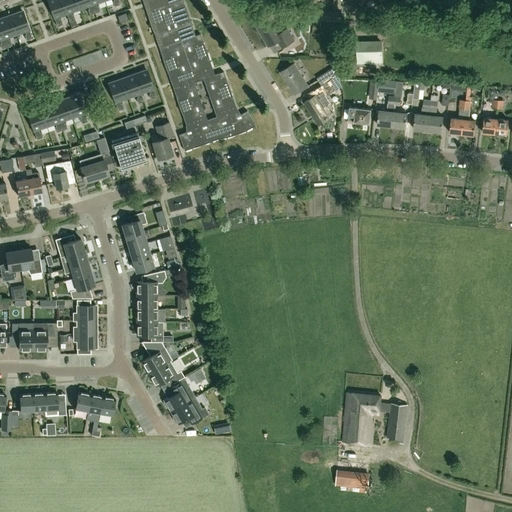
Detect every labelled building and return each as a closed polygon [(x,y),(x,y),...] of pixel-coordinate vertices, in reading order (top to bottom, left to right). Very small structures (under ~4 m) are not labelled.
[(66,13),(67,13),(62,0),(47,0),(57,26),(62,24),(60,19),(59,19),(58,16),(66,13)] [(79,9),(76,0),(62,0),(67,13),(66,13),(69,22),(75,20),(73,14),(72,15),(71,12),(79,9)] [(90,0),(76,0),(79,9),(88,6),(89,8),(88,9),(90,14),(95,13),(90,0)] [(90,0),(95,13),(100,11),(98,5),(97,6),(96,3),(104,0),(90,0)] [(142,0),(186,124),(187,132),(179,135),(185,151),(219,139),(227,137),(246,131),(256,125),(247,111),(241,114),(236,106),(224,71),(215,75),(213,71),(200,34),(195,35),(182,0),(142,0)] [(16,34),(25,31),(26,34),(25,34),(27,40),(32,38),(23,10),(10,15),(16,34)] [(329,21),(330,12),(313,11),(312,20),(329,21)] [(330,12),(329,21),(343,22),(344,13),(330,12)] [(128,20),(126,13),(117,16),(120,23),(128,20)] [(0,27),(7,47),(12,45),(10,39),(9,40),(8,37),(16,34),(10,15),(0,18),(0,27)] [(281,33),(271,16),(256,25),(269,46),(278,41),(282,48),(294,40),(287,29),(281,33)] [(357,63),(383,62),(382,39),(357,41),(357,63)] [(83,46),(49,60),(55,73),(88,59),(83,46)] [(294,95),(309,85),(295,63),(280,72),(294,95)] [(322,85),(341,73),(340,64),(317,77),(322,85)] [(141,93),(149,90),(150,93),(149,93),(151,99),(156,97),(147,69),(134,74),(141,93)] [(341,73),(322,85),(328,95),(342,87),(341,73)] [(121,78),(128,97),(137,94),(138,97),(136,98),(138,103),(144,101),(141,93),(134,74),(121,78)] [(108,83),(118,110),(124,108),(122,103),(120,103),(119,100),(128,97),(121,78),(108,83)] [(389,92),(395,93),(397,80),(379,79),(378,91),(389,92)] [(394,104),(394,105),(400,106),(403,80),(397,80),(395,96),(394,104)] [(413,93),(413,98),(419,98),(420,88),(425,89),(426,82),(415,81),(414,93),(413,93)] [(498,108),(498,99),(499,93),(498,93),(498,91),(491,90),(490,104),(492,104),(492,107),(498,108)] [(463,134),(467,96),(466,96),(466,93),(459,92),(459,96),(460,97),(460,99),(459,108),(458,118),(452,118),(450,133),(463,134)] [(328,101),(323,93),(317,97),(316,96),(304,103),(318,125),(330,117),(323,107),(329,104),(328,102),(328,101)] [(72,117),(80,114),(81,117),(80,117),(82,123),(87,121),(78,94),(65,98),(72,117)] [(431,99),(428,130),(442,132),(443,117),(437,116),(438,107),(437,107),(438,95),(431,94),(431,99)] [(394,108),(394,104),(395,96),(389,95),(387,111),(379,110),(378,124),(392,126),(393,112),(394,108)] [(467,96),(463,134),(475,135),(477,120),(469,119),(470,109),(471,109),(471,100),(472,97),(467,96)] [(62,130),(67,128),(65,123),(64,123),(63,120),(72,117),(65,98),(52,102),(62,130)] [(431,99),(424,99),(423,106),(422,106),(421,114),(415,114),(414,128),(428,130),(431,99)] [(47,126),(55,123),(56,126),(55,126),(57,132),(62,130),(52,102),(40,107),(47,126)] [(371,109),(371,104),(362,103),(361,108),(350,107),(348,121),(370,124),(372,109),(371,109)] [(40,107),(27,111),(37,139),(42,137),(40,131),(39,132),(38,129),(47,126),(40,107)] [(393,112),(392,126),(406,128),(408,114),(393,112)] [(134,125),(147,120),(145,115),(132,119),(134,125)] [(495,133),(496,118),(484,117),(483,132),(495,133)] [(496,118),(495,133),(507,135),(509,119),(496,118)] [(168,137),(173,135),(169,121),(155,126),(158,137),(159,137),(160,140),(152,142),(158,159),(173,154),(168,137)] [(115,167),(120,166),(121,169),(147,161),(138,132),(112,140),(116,154),(112,156),(115,167)] [(108,149),(104,137),(96,139),(100,152),(108,149)] [(55,159),(53,151),(40,153),(42,162),(55,159)] [(32,154),(34,161),(35,166),(43,165),(42,162),(40,153),(40,152),(32,154)] [(23,155),(17,156),(20,170),(26,168),(23,155)] [(86,181),(109,174),(108,170),(115,168),(111,155),(97,159),(97,161),(82,166),(86,181)] [(6,159),(8,171),(14,170),(12,158),(6,159)] [(6,159),(0,160),(0,161),(2,172),(8,171),(6,159)] [(69,186),(66,167),(53,170),(54,173),(53,173),(57,188),(69,186)] [(28,179),(31,194),(43,191),(40,176),(28,179)] [(19,196),(31,194),(28,179),(16,181),(19,196)] [(0,199),(8,198),(6,183),(0,183),(0,199)] [(160,226),(167,224),(163,210),(156,212),(160,226)] [(126,236),(143,231),(140,219),(123,224),(126,236)] [(130,248),(147,243),(143,231),(126,236),(130,248)] [(85,250),(81,238),(66,242),(64,238),(56,240),(59,250),(65,248),(68,255),(85,250)] [(133,259),(150,254),(147,243),(130,248),(133,259)] [(27,267),(28,269),(31,274),(42,272),(41,259),(34,260),(32,248),(19,250),(22,268),(27,267)] [(3,280),(16,278),(15,269),(22,268),(19,250),(6,252),(8,264),(1,266),(3,280)] [(69,261),(63,263),(64,269),(88,261),(85,250),(68,255),(69,261)] [(150,254),(133,259),(137,271),(154,266),(150,254)] [(179,265),(177,257),(165,261),(168,268),(179,265)] [(74,277),(72,278),(72,279),(91,273),(88,261),(64,269),(66,273),(72,271),(74,277)] [(176,267),(164,270),(165,276),(178,273),(176,267)] [(137,295),(157,295),(162,295),(162,281),(165,276),(164,270),(148,273),(150,279),(148,281),(137,281),(137,295)] [(72,279),(75,289),(70,291),(72,297),(78,297),(92,297),(89,286),(95,285),(91,273),(72,279)] [(157,295),(137,295),(137,308),(157,308),(157,295)] [(74,316),(95,316),(95,314),(97,314),(97,305),(82,305),(82,300),(77,300),(77,312),(74,312),(74,316)] [(157,308),(137,308),(137,321),(157,321),(157,308)] [(76,320),(76,326),(74,326),(74,334),(94,334),(94,330),(95,330),(95,328),(97,328),(97,319),(95,319),(95,316),(74,316),(74,320),(76,320)] [(151,335),(151,341),(161,341),(163,341),(163,330),(158,328),(157,328),(157,321),(137,321),(137,335),(151,335)] [(33,336),(33,330),(26,330),(24,324),(24,323),(12,323),(12,336),(19,336),(19,350),(33,350),(33,336)] [(33,330),(33,336),(33,350),(47,350),(47,335),(54,335),(54,323),(47,323),(40,323),(40,330),(33,330)] [(94,334),(74,334),(74,340),(77,340),(77,353),(82,353),(82,348),(97,348),(97,338),(94,338),(94,334)] [(172,359),(161,341),(151,341),(153,346),(151,348),(154,354),(142,361),(149,373),(170,361),(170,360),(172,359)] [(177,372),(170,361),(149,373),(156,385),(168,378),(172,384),(184,376),(181,370),(177,372)] [(196,397),(185,379),(171,387),(175,393),(164,399),(165,400),(163,401),(167,407),(168,406),(171,411),(196,397)] [(91,394),(78,391),(75,409),(88,411),(91,394)] [(57,402),(57,392),(44,393),(46,415),(66,414),(65,401),(57,402)] [(392,403),(381,402),(382,395),(348,392),(344,441),(372,444),(375,410),(380,411),(380,406),(392,407),(388,437),(404,439),(408,405),(392,403)] [(33,411),(32,393),(20,394),(21,412),(33,411)] [(33,411),(45,410),(45,415),(46,415),(44,393),(32,393),(33,411)] [(88,411),(99,413),(102,396),(91,394),(88,411)] [(99,413),(112,415),(115,398),(102,396),(99,413)] [(195,421),(209,413),(205,407),(202,408),(196,397),(171,411),(174,416),(173,417),(176,423),(178,422),(178,423),(191,415),(195,421)] [(11,410),(5,410),(4,414),(2,414),(1,430),(11,430),(11,410)] [(46,428),(47,434),(55,433),(54,423),(46,423),(46,428)] [(223,432),(231,430),(229,423),(221,425),(223,432)] [(367,486),(369,473),(338,469),(335,485),(341,486),(340,489),(366,493),(367,486)]
